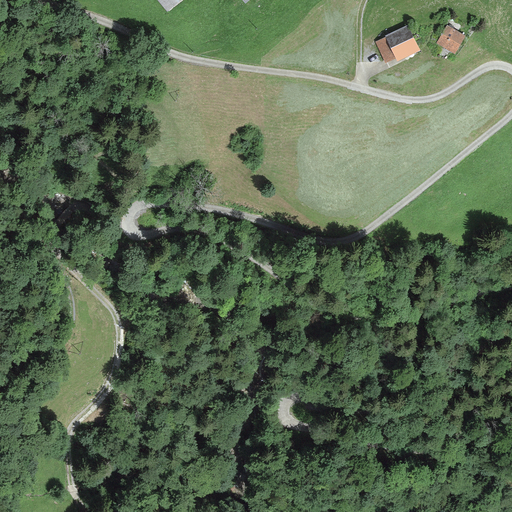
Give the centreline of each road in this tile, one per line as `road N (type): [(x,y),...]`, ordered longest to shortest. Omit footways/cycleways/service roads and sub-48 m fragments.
road 1 (unclassified): [(511,114),(364,234),(322,240),(192,204),(143,204),(127,217),(140,235),(184,226),(203,231),(332,310),(373,317),(511,288)]
road 2 (unclassified): [(511,330),(448,368),(373,397),(292,396),(284,406),(313,430),(429,451),(489,428),(511,403)]
road 3 (unclassified): [(38,0),(179,55),(309,73),(393,97),(430,100),(489,64),(511,67)]
road 4 (track): [(0,458),(69,334),(75,268),(50,236),(55,225),(76,204),(127,222)]
road 5 (track): [(75,268),(115,314),(119,337),(107,389),(70,433),(71,483),(83,511)]
